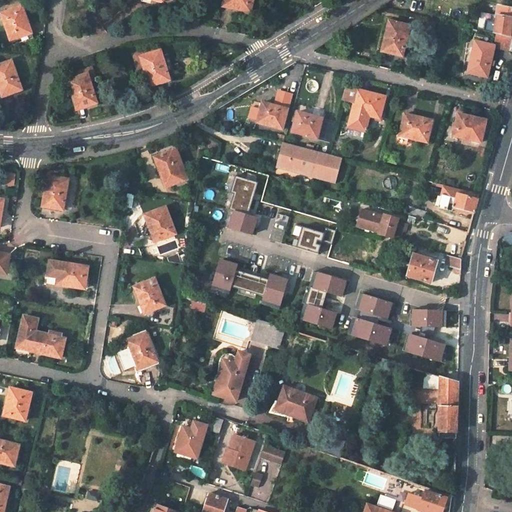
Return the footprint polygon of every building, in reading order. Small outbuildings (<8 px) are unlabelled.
[(252,0),(223,0),(222,5),(250,11),(252,0)] [(32,31),(23,5),(3,12),(11,38),(32,31)] [(511,7),(500,5),(493,33),(496,33),(511,37),(511,7)] [(403,54),(410,25),(389,20),(381,50),(403,54)] [(511,37),(496,33),(494,42),(498,43),(497,47),(509,49),(511,37)] [(475,40),(467,73),(486,77),(493,45),(475,40)] [(170,78),(160,49),(133,59),(137,71),(145,68),(148,75),(151,84),(170,78)] [(0,64),(0,89),(2,96),(21,90),(11,60),(0,64)] [(87,67),(91,79),(98,77),(94,65),(87,67)] [(91,79),(87,67),(69,73),(70,78),(69,79),(77,108),(98,102),(91,79)] [(137,71),(139,78),(148,75),(145,68),(137,71)] [(385,95),(346,85),(342,100),(355,103),(349,126),(364,131),(369,115),(379,118),(385,95)] [(281,128),(291,93),(279,90),(275,104),(263,101),(261,109),(258,118),(257,121),(281,128)] [(258,118),(261,109),(252,106),(250,116),(258,118)] [(315,137),(321,118),(297,111),(292,130),(315,137)] [(431,119),(405,112),(399,133),(426,140),(431,119)] [(484,120),(457,113),(452,133),(479,140),(484,120)] [(341,157),(328,153),(284,141),(277,164),(335,180),(341,157)] [(173,149),(154,156),(166,186),(185,179),(173,149)] [(11,175),(2,174),(1,185),(10,186),(11,175)] [(67,179),(48,176),(43,205),(62,209),(67,179)] [(248,215),(253,199),(251,198),(253,191),(255,192),(258,182),(235,176),(230,193),(234,194),(229,210),(234,211),(229,227),(252,234),(255,225),(252,224),(255,217),(248,215)] [(454,192),(455,187),(443,184),(437,207),(451,211),(453,207),(457,192),(454,192)] [(454,192),(457,192),(453,207),(474,212),(479,193),(455,187),(454,192)] [(174,233),(165,206),(144,214),(154,241),(174,233)] [(410,208),(407,215),(409,215),(416,217),(423,219),(425,212),(410,208)] [(361,211),(355,229),(361,230),(367,212),(361,211)] [(397,221),(367,212),(361,230),(391,239),(398,241),(401,232),(404,233),(405,226),(396,224),(397,221)] [(414,223),(416,217),(409,215),(408,222),(414,223)] [(296,247),(318,254),(321,245),(317,244),(318,241),(332,245),(336,230),(326,227),(324,232),(302,226),(296,247)] [(9,253),(0,251),(0,271),(6,272),(9,253)] [(166,256),(168,261),(181,263),(177,252),(166,256)] [(431,282),(438,261),(414,254),(407,276),(431,282)] [(447,256),(447,267),(461,269),(461,258),(447,256)] [(280,305),(289,275),(283,274),(282,278),(270,275),(270,276),(269,280),(236,270),(237,266),(238,265),(220,260),(213,285),(230,290),(231,287),(239,289),(256,294),(264,296),(263,300),(280,305)] [(88,266),(60,261),(57,283),(84,288),(88,266)] [(270,276),(237,266),(236,270),(269,280),(270,276)] [(309,286),(310,287),(314,288),(318,273),(314,271),(309,286)] [(304,320),(332,329),(336,313),(325,310),(322,309),(324,300),(325,301),(326,297),(325,297),(327,292),(330,293),(341,296),(346,281),(318,273),(314,288),(310,287),(305,304),(309,305),(304,320)] [(134,286),(144,312),(163,306),(154,279),(134,286)] [(230,290),(213,285),(211,289),(229,294),(230,290)] [(304,304),(305,304),(310,287),(309,286),(306,285),(301,302),(304,304)] [(256,294),(239,289),(237,293),(255,298),(256,294)] [(325,310),(330,293),(327,292),(325,297),(326,297),(325,301),(324,300),(322,309),(325,310)] [(359,310),(364,295),(360,293),(355,309),(359,310)] [(352,335),(386,346),(391,329),(378,325),(364,320),(366,312),(380,316),(387,318),(392,303),(364,295),(359,310),(357,318),(352,335)] [(280,305),(263,300),(262,304),(279,309),(280,305)] [(205,305),(191,301),(189,308),(203,312),(205,305)] [(300,319),(304,320),(309,305),(305,304),(304,304),(300,319)] [(431,327),(442,327),(442,311),(413,310),(413,326),(421,326),(428,326),(428,328),(431,328),(431,327)] [(378,325),(380,316),(366,312),(364,320),(378,325)] [(23,314),(16,347),(60,356),(64,337),(34,330),(36,316),(23,314)] [(352,335),(357,318),(353,317),(348,334),(352,335)] [(268,345),(274,326),(257,321),(251,339),(268,345)] [(283,329),(274,326),(268,345),(278,348),(283,329)] [(424,339),(431,341),(436,327),(431,327),(431,328),(428,328),(428,326),(421,326),(420,332),(426,334),(424,339)] [(138,368),(158,360),(147,332),(127,340),(127,342),(112,348),(114,353),(120,370),(121,371),(125,370),(124,368),(136,363),(138,368)] [(406,351),(411,333),(408,332),(403,350),(406,351)] [(406,351),(440,361),(445,345),(431,341),(424,339),(426,334),(420,332),(419,336),(414,334),(411,333),(406,351)] [(213,396),(235,403),(249,356),(239,353),(237,358),(229,354),(226,354),(224,354),(223,354),(221,356),(220,357),(217,381),(213,396)] [(456,437),(458,382),(440,377),(438,437),(456,437)] [(33,392),(11,386),(4,413),(26,419),(33,392)] [(316,398),(284,388),(279,401),(276,400),(270,413),(289,412),(295,417),(307,421),(316,398)] [(222,421),(211,417),(209,423),(213,424),(210,433),(217,435),(222,421)] [(185,423),(175,451),(183,454),(182,458),(195,463),(207,425),(195,421),(192,429),(190,428),(191,425),(185,423)] [(254,441),(234,434),(229,449),(234,451),(233,455),(230,454),(227,465),(244,471),(254,441)] [(320,435),(316,450),(338,458),(343,443),(320,435)] [(0,460),(15,464),(20,444),(0,438),(0,460)] [(278,466),(283,453),(265,447),(261,460),(278,466)] [(226,448),(221,463),(227,465),(230,454),(233,455),(234,451),(229,449),(226,448)] [(262,476),(254,473),(249,487),(257,489),(262,476)] [(0,511),(3,511),(9,486),(0,484),(0,511)] [(101,491),(89,488),(87,497),(100,500),(101,491)] [(422,497),(407,492),(403,504),(428,511),(440,511),(445,497),(424,490),(422,497)] [(221,511),(226,499),(208,492),(201,511),(221,511)]
